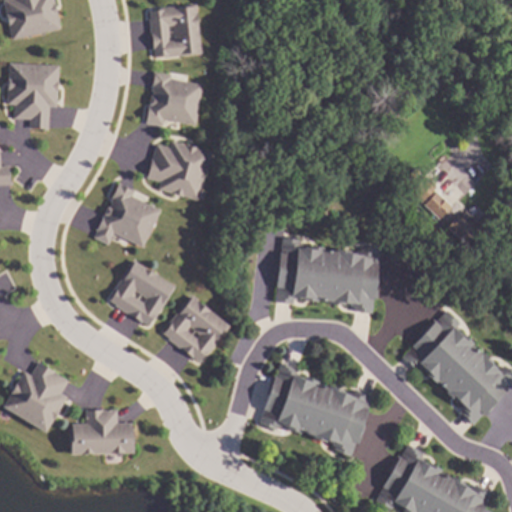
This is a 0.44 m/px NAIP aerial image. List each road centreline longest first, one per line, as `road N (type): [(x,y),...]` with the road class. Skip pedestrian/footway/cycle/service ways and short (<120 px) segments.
road 1 (residential): [(97,0),(108,91),(38,224),(43,282),(75,335),(171,407),(214,465),(306,511)]
road 2 (residential): [(214,465),(270,340),(295,325),(333,327),(458,446),(506,465),(511,486)]
road 3 (residential): [(511,61),(476,83),(473,168),(460,179)]
